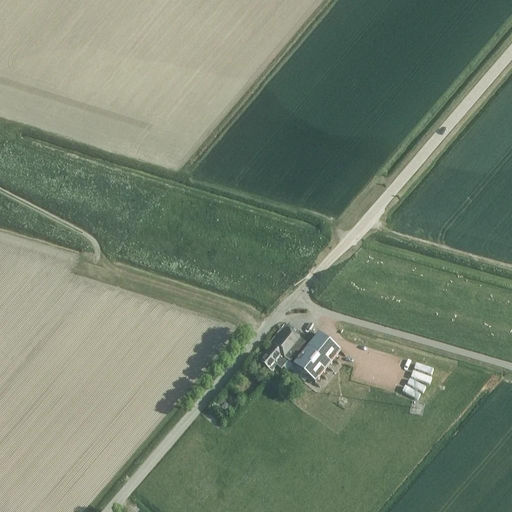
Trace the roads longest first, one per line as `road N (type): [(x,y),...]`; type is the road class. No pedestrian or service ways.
road 1 (unclassified): [(293,303),(511,53)]
road 2 (unclassified): [(107,511),(293,303)]
road 3 (unclassified): [(511,367),(293,303)]
